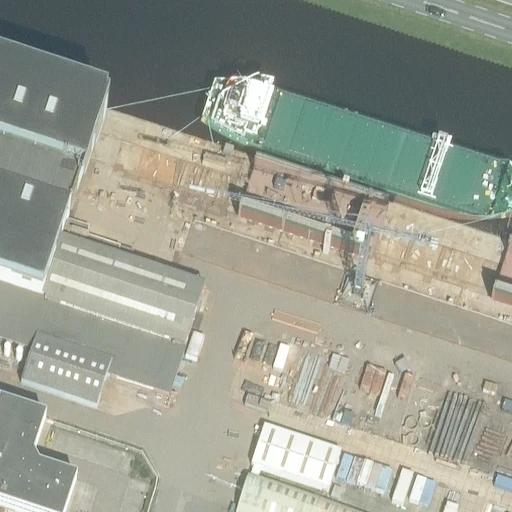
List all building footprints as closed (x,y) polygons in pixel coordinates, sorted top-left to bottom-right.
[(168,399),(182,358),(194,362),(202,337),(190,333),(205,289),(115,261),(119,249),(85,238),(88,229),(67,222),(78,186),(80,186),(105,109),(0,75),(0,344),(30,354),(19,387),(95,412),(106,379),(168,399)] [(224,211),(275,224),(285,185),(259,178),(262,164),(237,158),(224,211)] [(131,263),(134,254),(120,250),(118,258),(131,263)] [(63,511),(73,484),(38,473),(31,458),(42,423),(0,409),(0,508),(11,511),(63,511)] [(264,427),(249,473),(248,475),(235,511),(355,511),(258,478),(261,471),(329,493),(342,452),(264,427)] [(438,506),(445,479),(410,471),(403,498),(438,506)]
